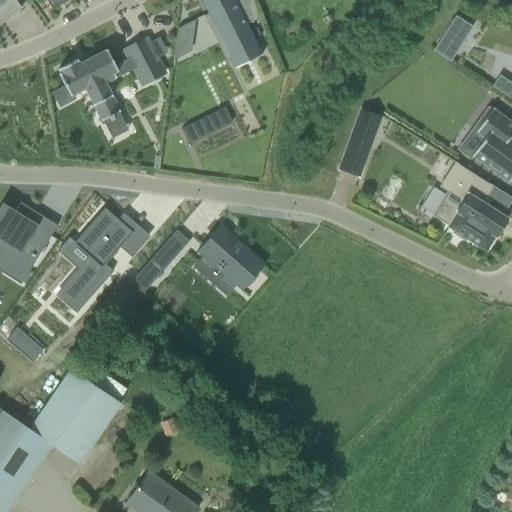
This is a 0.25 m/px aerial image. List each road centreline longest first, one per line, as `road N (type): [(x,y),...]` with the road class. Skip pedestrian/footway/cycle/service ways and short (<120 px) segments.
road 1 (residential): [(0,177),(115,180),(348,220),(509,293)]
road 2 (residential): [(124,0),(0,60)]
